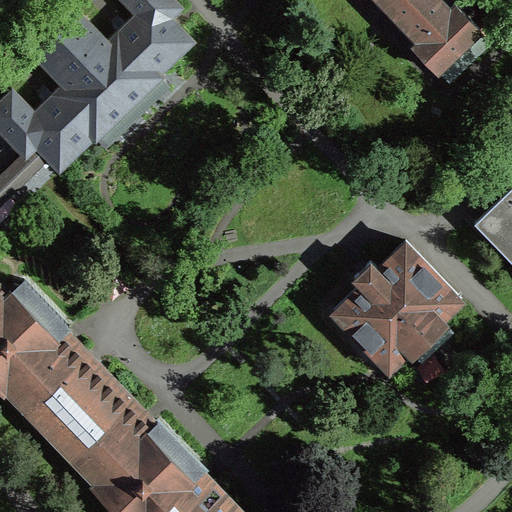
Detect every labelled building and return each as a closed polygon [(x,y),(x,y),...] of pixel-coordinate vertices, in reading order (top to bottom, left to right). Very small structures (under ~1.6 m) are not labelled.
[(0,98),(0,127),(24,152),(0,175),(0,202),(48,156),(60,167),(94,135),(96,137),(161,74),(159,72),(193,39),(170,15),(181,5),(176,0),(126,0),(137,11),(107,39),(76,6),(32,49),(63,82),(34,110),(12,87),(0,98)] [(413,42),(438,69),(480,28),(455,2),(450,7),(442,0),(382,0),(419,37),(413,42)] [(511,183),(475,220),(511,258),(511,183)] [(462,297),(406,239),(378,266),(371,259),(355,274),(361,281),(334,308),(389,366),(409,348),(412,350),(445,319),(442,316),(462,297)] [(122,511),(221,511),(191,480),(205,467),(158,418),(144,431),(74,359),(56,340),(58,339),(57,338),(69,325),(24,278),(11,290),(10,289),(8,291),(0,282),(0,385),(4,390),(6,388),(94,479),(92,481),(122,511)]
